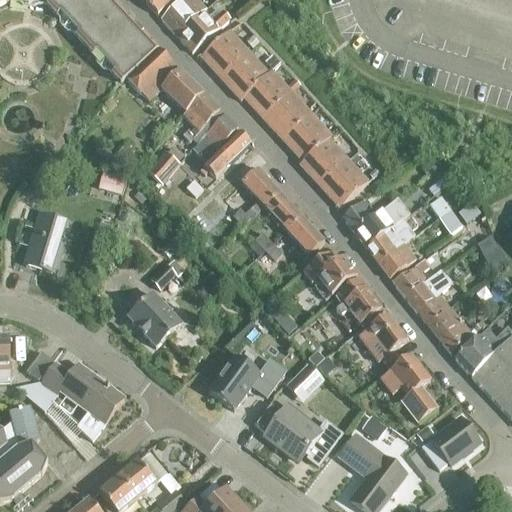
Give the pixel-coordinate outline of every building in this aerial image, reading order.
[(0,0),(0,7),(9,3),(9,2),(13,0),(44,4),(47,8),(46,8),(57,19),(60,16),(78,36),(75,39),(93,58),(96,55),(114,75),(111,78),(120,87),(127,82),(128,81),(158,53),(108,0),(0,0)] [(141,0),(158,18),(178,0),(141,0)] [(177,39),(205,15),(204,15),(206,13),(195,0),(186,0),(162,22),(177,39)] [(205,15),(177,39),(193,57),(230,23),(223,16),(213,25),(205,15)] [(221,82),(250,56),(230,33),(201,60),(221,82)] [(186,117),(204,98),(158,53),(128,81),(127,82),(149,105),(162,92),(186,117)] [(241,104),(273,75),(272,75),(270,77),(250,56),(221,82),(241,104)] [(264,123),(293,97),(300,89),(295,83),(287,90),(273,75),(241,104),(242,105),(245,102),(264,123)] [(284,144),(312,118),(293,97),(264,123),(284,144)] [(186,117),(182,122),(185,125),(187,123),(195,131),(192,135),(190,132),(183,138),(190,145),(192,143),(197,149),(225,119),(220,113),(204,98),(186,117)] [(301,169),(332,140),(312,118),(284,144),(303,165),(300,168),(301,169)] [(237,131),(225,119),(197,149),(193,153),(206,166),(217,155),(237,131)] [(208,175),(215,181),(227,168),(251,145),(240,134),(201,176),(204,179),(208,175)] [(320,190),(349,164),(330,143),(333,140),(332,140),(301,169),(320,190)] [(117,157),(126,164),(133,154),(129,151),(131,147),(127,144),(117,157)] [(94,155),(107,161),(110,154),(98,148),(94,155)] [(148,176),(161,190),(179,169),(166,156),(148,176)] [(370,186),(349,164),(320,190),(341,213),(370,186)] [(243,185),(260,204),(265,210),(280,196),(258,172),(243,185)] [(431,179),(441,193),(450,186),(439,173),(431,179)] [(287,234),(302,221),(280,196),(265,210),(287,234)] [(438,224),(451,215),(441,201),(428,210),(438,224)] [(242,230),(265,210),(260,204),(244,219),(239,214),(233,220),(242,230)] [(355,237),(378,220),(366,204),(343,221),(355,237)] [(458,216),(467,228),(480,218),(472,206),(458,216)] [(451,215),(438,224),(450,240),(462,231),(451,215)] [(366,252),(404,224),(398,217),(388,225),(382,217),(378,220),(355,237),(366,252)] [(25,269),(54,278),(69,228),(40,219),(25,269)] [(302,221),(287,234),(309,259),(324,245),(302,221)] [(379,268),(404,248),(414,239),(404,224),(366,252),(379,268)] [(118,229),(112,247),(124,250),(129,233),(118,229)] [(264,255),(271,248),(261,238),(255,244),(259,249),(254,253),(259,258),(263,254),(264,255)] [(479,247),(487,261),(498,255),(490,241),(479,247)] [(271,248),(264,255),(274,265),(281,259),(271,248)] [(404,248),(379,268),(391,284),(417,264),(404,248)] [(342,261),(335,266),(328,257),(303,276),(311,287),(314,284),(316,287),(314,289),(325,304),(356,280),(342,261)] [(405,302),(429,285),(422,277),(429,271),(425,265),(393,287),(405,302)] [(151,285),(160,295),(176,281),(167,271),(151,285)] [(356,326),(359,330),(383,312),(366,291),(358,283),(334,301),(341,310),(337,313),(342,320),(350,313),(358,324),(356,326)] [(417,317),(439,298),(429,285),(405,302),(417,317)] [(429,332),(451,312),(439,298),(417,317),(429,332)] [(165,304),(161,308),(153,299),(128,322),(155,351),(180,328),(169,316),(173,312),(165,304)] [(451,312),(429,332),(451,359),(486,329),(482,325),(470,336),(451,312)] [(383,363),(388,370),(399,362),(393,354),(406,344),(387,319),(358,341),(378,366),(383,363)] [(511,335),(510,333),(498,344),(489,334),(456,364),(470,379),(511,422),(511,335)] [(0,386),(11,386),(8,338),(0,338),(0,386)] [(26,375),(38,384),(53,364),(41,356),(26,375)] [(420,392),(430,384),(410,359),(380,383),(392,398),(401,391),(408,399),(400,405),(417,427),(436,412),(420,392)] [(269,365),(259,378),(234,360),(208,396),(233,414),(242,402),(251,390),(266,401),(284,376),(269,365)] [(41,387),(15,391),(44,416),(57,398),(60,394),(89,416),(77,431),(92,445),(105,428),(123,402),(78,368),(71,379),(55,367),(41,387)] [(293,385),(304,396),(320,381),(308,369),(293,385)] [(270,406),(253,429),(266,438),(265,440),(298,465),(304,457),(308,461),(307,463),(317,471),(341,439),(324,426),(318,435),(287,411),(283,416),(270,406)] [(33,449),(39,444),(30,411),(10,416),(15,435),(5,438),(3,433),(0,431),(0,507),(12,504),(14,503),(18,508),(24,503),(20,498),(41,480),(48,467),(33,449)] [(374,441),(383,429),(371,421),(362,432),(374,441)] [(449,467),(451,470),(479,448),(460,422),(421,452),(438,475),(449,467)] [(359,511),(380,511),(406,478),(355,440),(339,461),(359,476),(360,475),(368,481),(350,505),(359,511)] [(120,480),(138,503),(156,488),(137,465),(120,480)] [(113,511),(128,511),(138,503),(120,480),(101,497),(113,511)] [(236,511),(240,509),(225,492),(207,509),(199,500),(185,511),(236,511)] [(156,511),(174,511),(184,504),(175,493),(157,509),(158,511),(156,511)]
